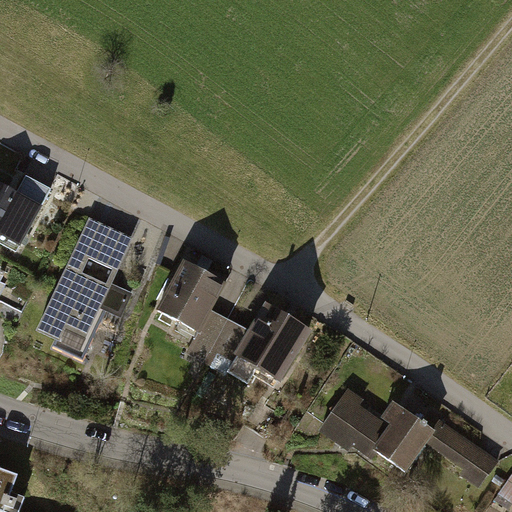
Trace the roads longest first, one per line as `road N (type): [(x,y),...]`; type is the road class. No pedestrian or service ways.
road 1 (residential): [(0,133),(288,287),(511,439)]
road 2 (residential): [(355,511),(290,484),(86,440),(0,411)]
road 3 (track): [(288,287),(511,19)]
